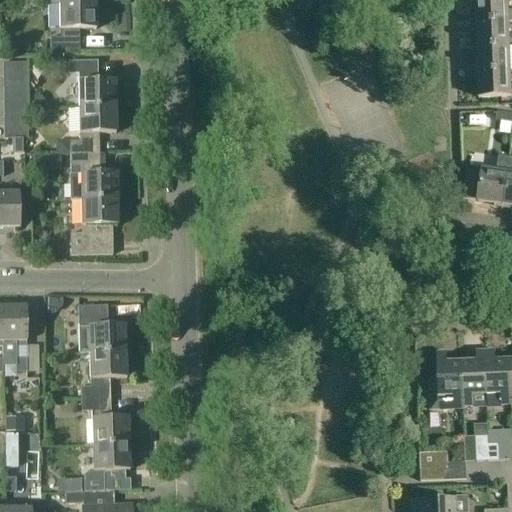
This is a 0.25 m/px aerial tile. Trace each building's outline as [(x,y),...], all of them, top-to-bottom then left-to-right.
[(475,0),(476,22),(509,21),(511,21),(511,10),(508,10),(507,0),(475,0)] [(95,4),(59,5),(59,39),(49,39),(50,51),(79,51),(79,31),(95,31),(95,4)] [(476,22),(477,48),(510,46),(509,21),(476,22)] [(477,48),(478,73),(511,71),(510,46),(477,48)] [(79,109),(115,109),(114,83),(97,83),(97,62),(68,63),(69,75),(78,75),(79,109)] [(2,64),(3,77),(26,76),(26,64),(2,64)] [(511,97),(511,71),(478,73),(479,98),(511,97)] [(3,89),(27,89),(26,76),(3,77),(3,89)] [(3,89),(3,102),(27,102),(27,89),(3,89)] [(27,102),(3,102),(3,114),(27,114),(27,102)] [(115,109),(79,109),(79,143),(70,144),(70,155),(99,155),(98,135),(115,134),(115,109)] [(496,121),(511,122),(511,113),(497,111),(496,121)] [(3,114),(3,127),(27,127),(27,114),(3,114)] [(28,140),(27,127),(3,127),(4,140),(28,140)] [(99,175),(99,155),(70,155),(70,168),(80,168),(81,202),(116,201),(116,175),(99,175)] [(502,206),(509,158),(499,156),(497,172),(482,170),(467,168),(463,200),(478,202),(502,206)] [(511,158),(509,158),(502,206),(511,207),(511,158)] [(0,229),(18,230),(17,190),(15,190),(15,195),(3,196),(3,191),(0,190),(0,229)] [(116,201),(81,202),(81,236),(71,236),(71,258),(112,257),(112,255),(108,256),(107,236),(105,236),(105,227),(117,227),(116,201)] [(79,356),(88,355),(125,354),(124,329),(107,329),(106,308),(77,310),(79,356)] [(2,310),(2,345),(17,344),(17,348),(26,348),(25,309),(2,310)] [(487,385),(485,351),(475,351),(476,362),(462,362),(465,407),(473,406),(473,408),(488,408),(488,406),(487,396),(487,385)] [(503,406),(511,405),(509,361),(495,361),(494,351),(485,351),(487,396),(488,406),(503,406)] [(436,353),(438,379),(429,380),(430,408),(465,407),(462,362),(447,363),(446,353),(436,353)] [(125,354),(88,355),(89,389),(80,390),(80,402),(109,400),(109,385),(109,382),(126,381),(125,354)] [(26,360),(17,360),(17,374),(26,374),(26,360)] [(90,413),(91,447),(127,446),(126,420),(110,421),(109,400),(80,402),(80,414),(90,413)] [(6,438),(7,454),(7,471),(18,471),(18,454),(18,437),(6,438)] [(465,437),(466,462),(477,462),(490,462),(490,444),(490,437),(465,437)] [(490,444),(490,462),(500,462),(499,444),(490,444)] [(128,472),(127,446),(91,447),(92,471),(89,471),(83,477),(83,482),(83,494),(112,493),(112,472),(128,472)] [(443,481),(443,467),(421,468),(421,482),(443,481)] [(15,480),(5,480),(5,494),(15,494),(15,480)] [(81,482),(69,482),(69,495),(81,495),(81,482)] [(436,491),(422,491),(423,501),(436,501),(436,491)] [(64,495),(64,506),(83,505),(83,495),(64,495)] [(422,511),(468,511),(468,496),(456,497),(456,500),(436,501),(423,501),(411,502),(412,511),(422,511)]
